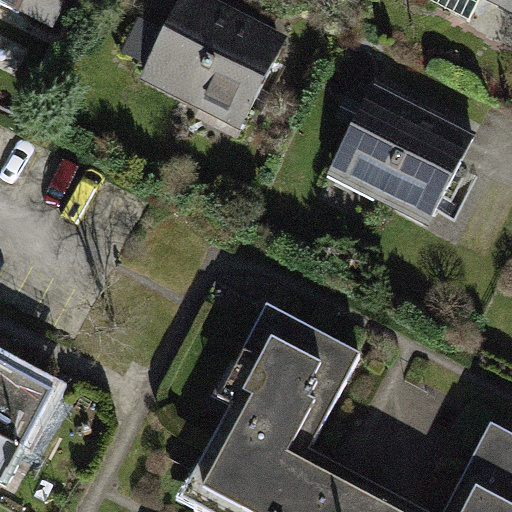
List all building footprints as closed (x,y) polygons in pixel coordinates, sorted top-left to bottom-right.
[(0,0),(0,13),(17,22),(28,0),(0,0)] [(237,126),(286,35),(220,0),(179,0),(139,74),(237,126)] [(511,0),(470,0),(511,19),(511,0)] [(477,139),(378,91),(336,178),(435,226),(477,139)] [(362,365),(268,319),(225,405),(241,414),(191,511),(511,511),(511,457),(486,445),(451,511),(404,511),(311,465),(362,365)] [(0,482),(13,489),(55,406),(0,378),(0,482)]
